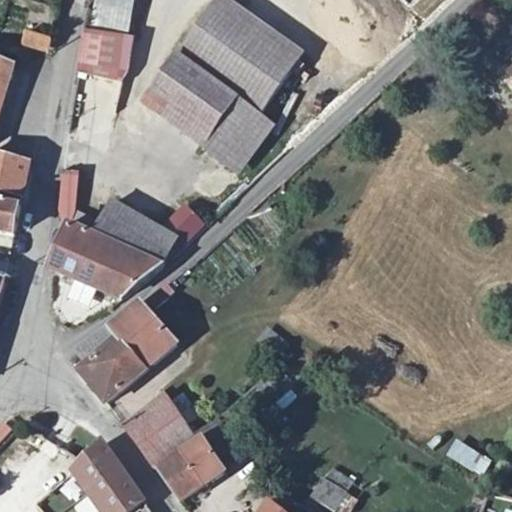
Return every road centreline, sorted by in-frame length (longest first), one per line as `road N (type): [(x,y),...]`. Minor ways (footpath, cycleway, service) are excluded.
road 1 (residential): [(468,0),(128,307),(93,329),(15,354)]
road 2 (unclassified): [(75,0),(30,275)]
road 3 (unknown): [(50,144),(91,160),(106,157),(133,97),(210,0)]
road 4 (residential): [(167,511),(105,426),(10,372)]
